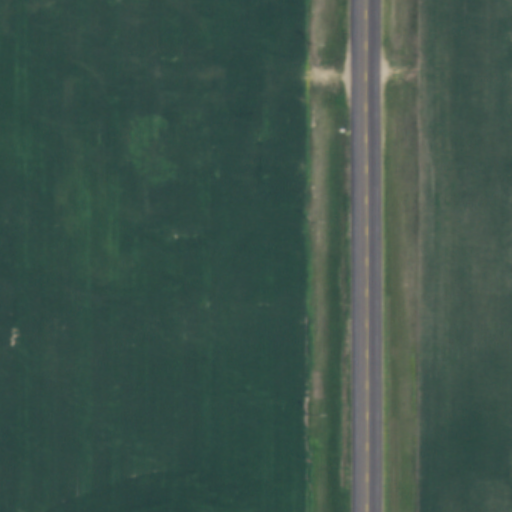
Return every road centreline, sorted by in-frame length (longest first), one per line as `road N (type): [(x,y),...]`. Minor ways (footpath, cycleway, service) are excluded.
road 1 (tertiary): [(366,511),(366,0)]
road 2 (track): [(366,79),(271,79),(228,93),(204,135),(200,186)]
